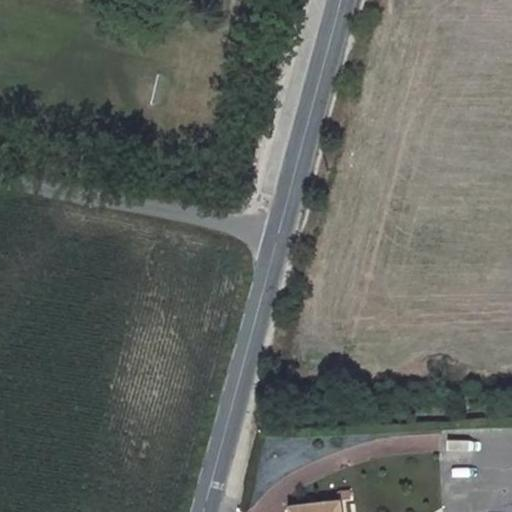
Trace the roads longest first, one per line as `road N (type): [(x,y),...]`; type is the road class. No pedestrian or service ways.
road 1 (unclassified): [(288,254),(0,202)]
road 2 (unclassified): [(208,511),(288,254)]
road 3 (unclassified): [(288,254),(357,0)]
